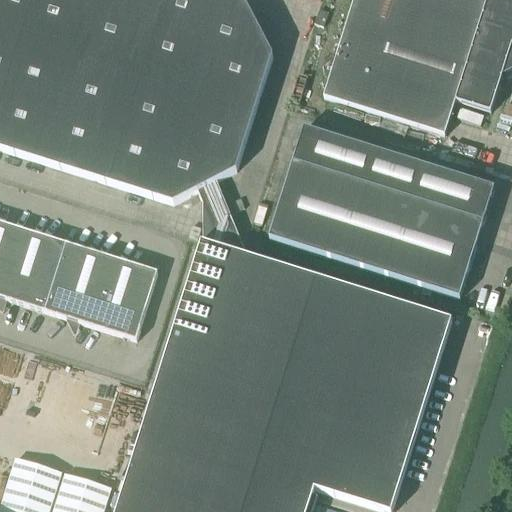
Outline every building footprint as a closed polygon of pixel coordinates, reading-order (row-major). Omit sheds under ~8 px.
[(201,247),(127,483),(118,511),(315,511),(320,497),(369,511),(392,511),(451,326),(247,262),(216,186),(236,176),(273,61),(241,0),(221,0),(216,8),(202,0),(0,0),(0,154),(173,209),(198,196),(202,208),(202,247),(201,247)] [(355,0),(323,103),(444,141),(455,106),(490,117),(502,81),(511,75),(511,0),(488,0),(488,2),(481,0),(355,0)] [(303,132),(269,243),(460,303),(494,193),(303,132)] [(5,304),(45,317),(67,248),(0,227),(0,299),(6,302),(5,304)] [(67,248),(45,317),(67,324),(67,321),(79,325),(78,327),(136,346),(140,334),(158,277),(67,248)] [(0,508),(0,511),(50,511),(62,477),(14,462),(0,508)] [(54,511),(105,511),(112,493),(65,479),(54,511)]
